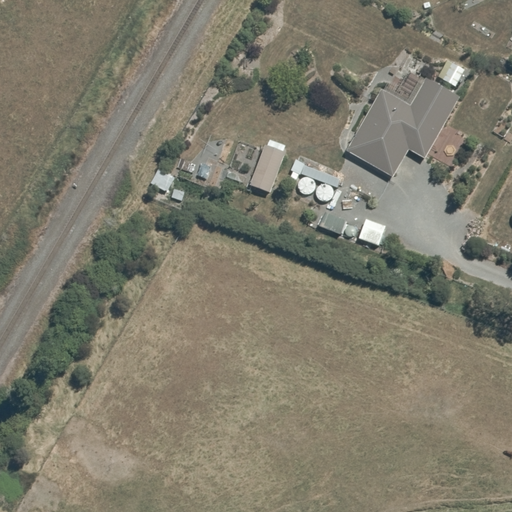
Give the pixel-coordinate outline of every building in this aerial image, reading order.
[(467,72),(447,61),(437,78),(456,90),(467,72)] [(373,187),(381,173),(394,181),(411,154),(424,162),(462,101),(427,80),(411,106),(384,89),(347,152),(363,162),(355,175),(373,187)] [(286,153),(266,147),(252,186),(271,194),(286,153)] [(307,161),(297,157),(285,184),(297,188),(302,175),(337,189),(341,180),(306,166),(307,161)] [(388,229),(367,221),(360,242),(381,249),(388,229)]
